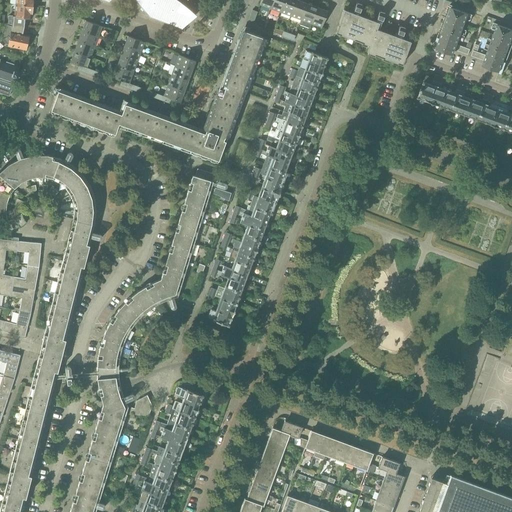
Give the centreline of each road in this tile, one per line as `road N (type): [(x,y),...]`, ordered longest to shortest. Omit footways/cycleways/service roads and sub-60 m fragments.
road 1 (residential): [(270,300),(339,112),(385,129)]
road 2 (residential): [(19,120),(129,162),(140,174),(152,196),(151,229),(142,256),(128,261)]
road 3 (residential): [(229,0),(213,47),(82,0)]
road 4 (residential): [(128,261),(86,322),(76,356),(0,339)]
road 5 (residential): [(385,129),(511,181)]
road 6 (residential): [(45,511),(78,396)]
